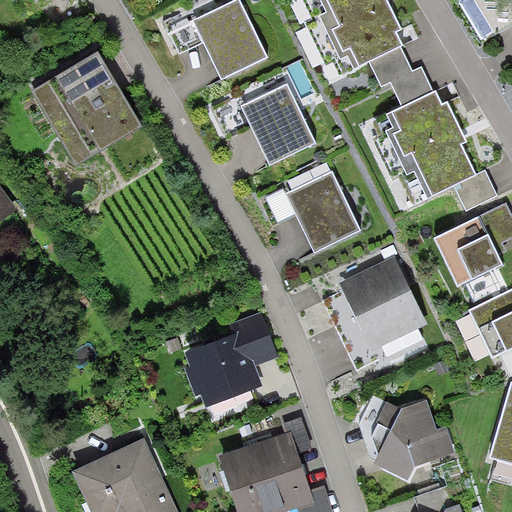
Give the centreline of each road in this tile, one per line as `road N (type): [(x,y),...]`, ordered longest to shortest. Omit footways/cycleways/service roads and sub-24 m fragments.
road 1 (residential): [(354,511),(289,321),(104,0)]
road 2 (residential): [(511,133),(432,0)]
